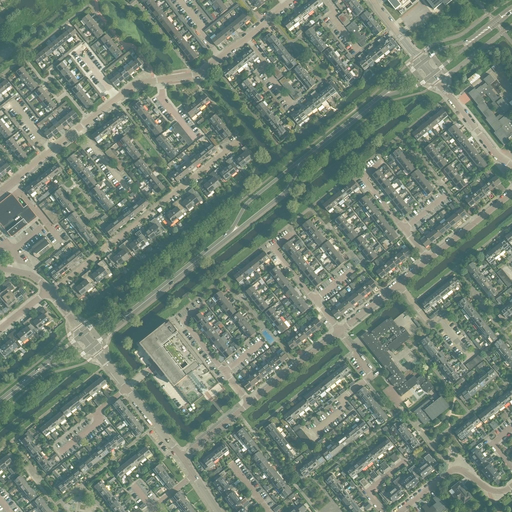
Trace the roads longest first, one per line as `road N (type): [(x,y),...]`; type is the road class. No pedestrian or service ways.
road 1 (unclassified): [(0,193),(133,85),(201,72),(291,0)]
road 2 (residential): [(50,292),(241,138)]
road 3 (tertiary): [(92,346),(181,459)]
road 4 (residential): [(310,434),(373,375),(339,332)]
road 5 (residential): [(250,404),(183,321),(206,303)]
road 6 (residential): [(429,261),(362,178),(383,160)]
road 7 (residential): [(339,332),(273,249),(294,232)]
road 8 (residential): [(511,486),(497,492),(453,469),(400,511)]
road 9 (secondary): [(131,312),(230,233)]
road 10 (unclassified): [(511,166),(431,75)]
